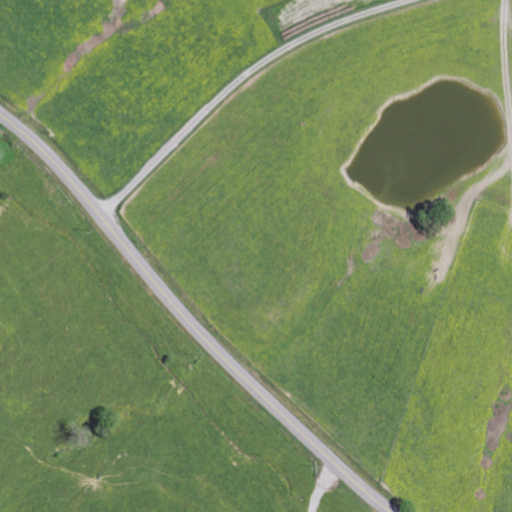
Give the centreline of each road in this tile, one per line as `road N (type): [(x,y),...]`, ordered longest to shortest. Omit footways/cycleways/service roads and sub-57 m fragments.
road 1 (secondary): [(393,511),(226,357),(67,174),(0,113)]
road 2 (residential): [(94,206),(309,32),(376,0)]
